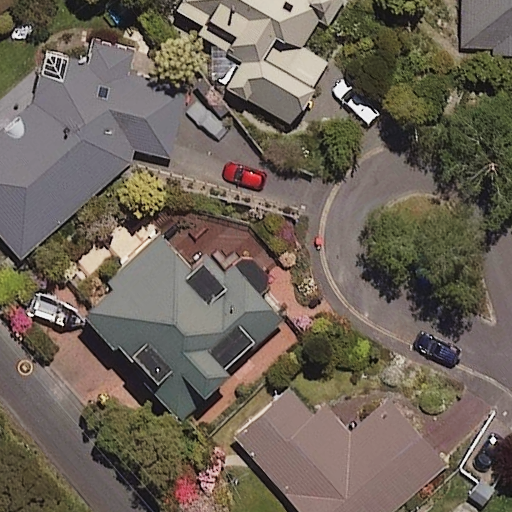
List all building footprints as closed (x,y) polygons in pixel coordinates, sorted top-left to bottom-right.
[(187,0),(178,16),(224,44),(209,70),(298,125),(336,64),(310,48),(339,0),(187,0)] [(511,0),(465,0),(464,50),(511,51),(511,0)] [(105,27),(0,119),(0,228),(25,257),(132,162),(137,147),(171,158),(192,97),(130,77),(133,68),(135,61),(105,27)] [(196,269),(164,237),(85,318),(187,416),(286,314),(217,248),(196,269)] [(361,437),(308,377),(240,436),(305,511),(391,511),(449,462),(398,404),(361,437)]
